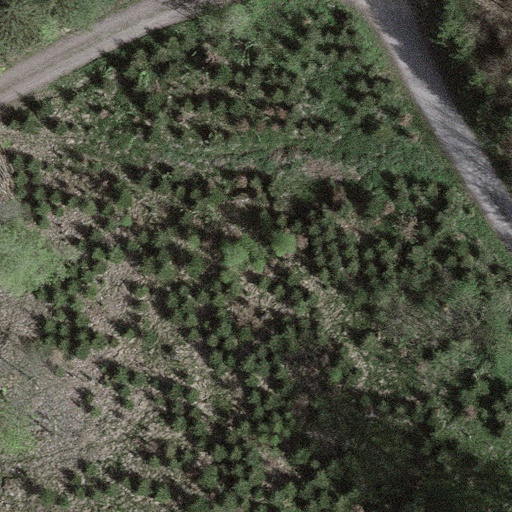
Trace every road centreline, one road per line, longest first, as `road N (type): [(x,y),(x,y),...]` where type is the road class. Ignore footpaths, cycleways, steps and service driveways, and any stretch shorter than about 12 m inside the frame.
road 1 (track): [(511,222),(400,0)]
road 2 (track): [(159,0),(0,89)]
